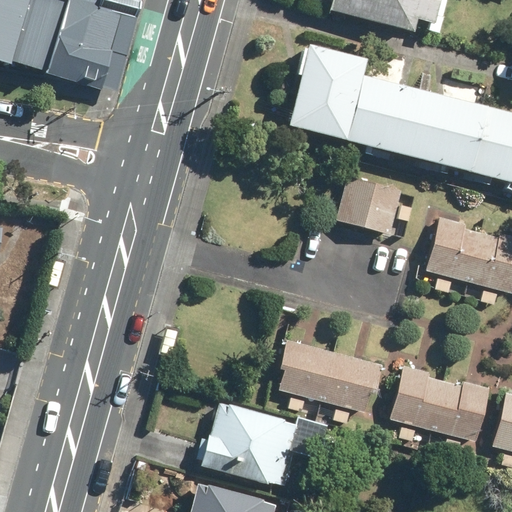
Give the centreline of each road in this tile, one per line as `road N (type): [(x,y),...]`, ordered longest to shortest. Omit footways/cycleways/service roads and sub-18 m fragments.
road 1 (secondary): [(147,162),(50,511)]
road 2 (secondary): [(192,0),(147,162)]
road 3 (residential): [(147,162),(0,135)]
